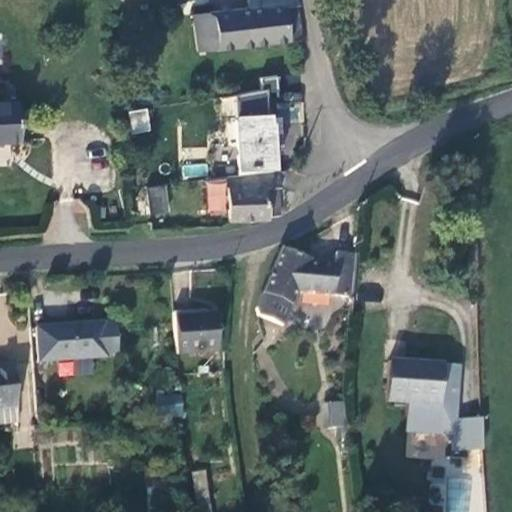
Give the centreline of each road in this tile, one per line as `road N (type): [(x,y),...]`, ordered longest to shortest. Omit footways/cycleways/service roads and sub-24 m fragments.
road 1 (unclassified): [(0,261),(230,245),(314,211),(375,168)]
road 2 (track): [(252,511),(230,245)]
road 3 (unclassified): [(375,168),(329,110),(304,0)]
road 4 (unclassified): [(375,168),(511,97)]
